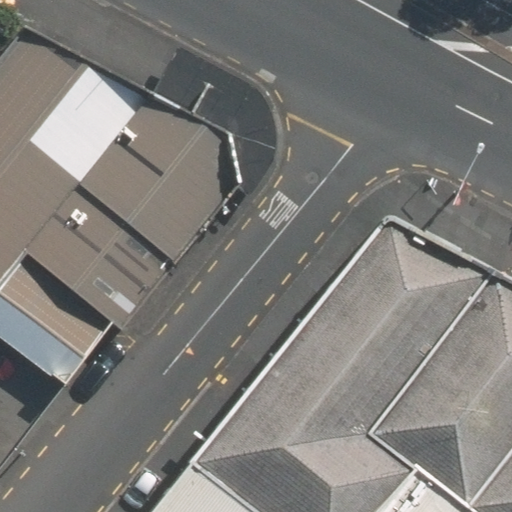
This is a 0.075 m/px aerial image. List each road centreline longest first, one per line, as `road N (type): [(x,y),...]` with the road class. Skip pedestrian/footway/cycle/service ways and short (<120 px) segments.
road 1 (residential): [(409,67),(40,511)]
road 2 (secondary): [(409,67),(295,0)]
